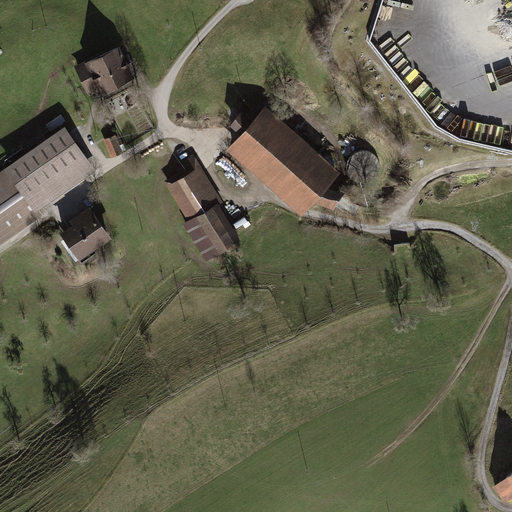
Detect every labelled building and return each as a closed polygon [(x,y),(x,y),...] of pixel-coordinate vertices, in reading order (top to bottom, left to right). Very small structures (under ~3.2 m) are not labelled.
[(139,75),(126,45),(78,66),(91,96),(139,75)] [(335,162),(266,101),(229,143),(299,204),(335,162)] [(66,128),(0,176),(0,242),(97,170),(66,128)] [(111,156),(123,150),(116,134),(104,139),(111,156)] [(378,151),(350,151),(350,177),(378,177),(378,151)] [(240,243),(201,166),(168,183),(206,260),(240,243)] [(112,241),(96,215),(62,237),(79,263),(112,241)] [(511,475),(495,488),(508,506),(511,502),(511,475)]
